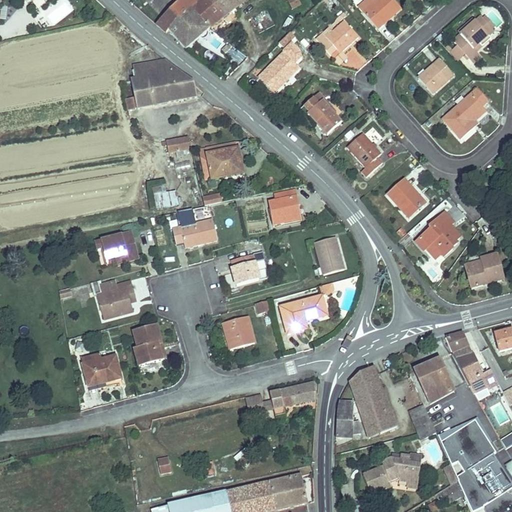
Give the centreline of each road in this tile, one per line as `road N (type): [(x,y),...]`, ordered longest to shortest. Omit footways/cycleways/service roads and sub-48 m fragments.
road 1 (secondary): [(112,0),(304,163),(355,217)]
road 2 (residential): [(463,0),(391,61),(383,91),(389,107),(436,159),(458,167),(475,163),(511,118)]
road 3 (residential): [(0,433),(72,427),(203,390)]
road 4 (secondary): [(344,364),(325,419),(325,511)]
road 5 (residential): [(203,390),(323,360),(344,364)]
road 6 (secondary): [(355,217),(371,259),(359,336),(364,350)]
road 7 (unknown): [(486,448),(436,325)]
road 8 (secondary): [(410,332),(392,269),(355,217)]
